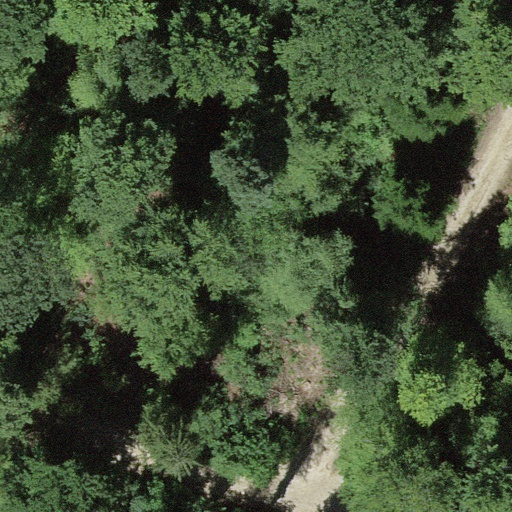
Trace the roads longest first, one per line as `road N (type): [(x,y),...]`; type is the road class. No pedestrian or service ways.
road 1 (track): [(310,504),(511,156)]
road 2 (track): [(331,511),(0,394)]
